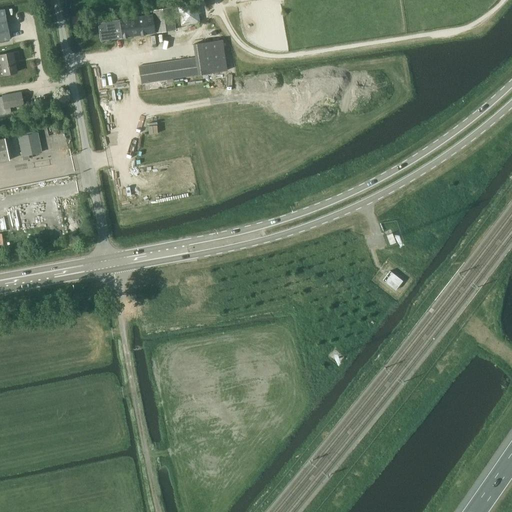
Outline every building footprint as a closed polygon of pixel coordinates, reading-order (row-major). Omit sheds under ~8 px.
[(175,29),(172,7),(153,10),(157,32),(175,29)] [(0,40),(10,39),(4,9),(0,10),(0,40)] [(112,39),(115,38),(122,37),(122,38),(156,32),(153,14),(126,18),(109,21),(110,26),(98,28),(100,40),(112,39)] [(141,83),(227,70),(222,39),(197,43),(199,57),(139,66),(141,83)] [(17,72),(13,52),(0,54),(0,75),(2,75),(17,72)] [(0,114),(11,112),(11,107),(23,105),(21,92),(2,95),(2,98),(0,98),(0,114)] [(18,137),(23,160),(29,159),(28,155),(42,152),(38,133),(34,134),(33,129),(17,132),(18,136),(18,137)] [(0,139),(0,162),(9,160),(5,138),(0,139)] [(77,198),(72,199),(75,218),(81,217),(77,198)] [(390,244),(396,242),(392,233),(387,235),(390,244)] [(403,281),(390,271),(387,275),(384,280),(396,290),(403,281)]
